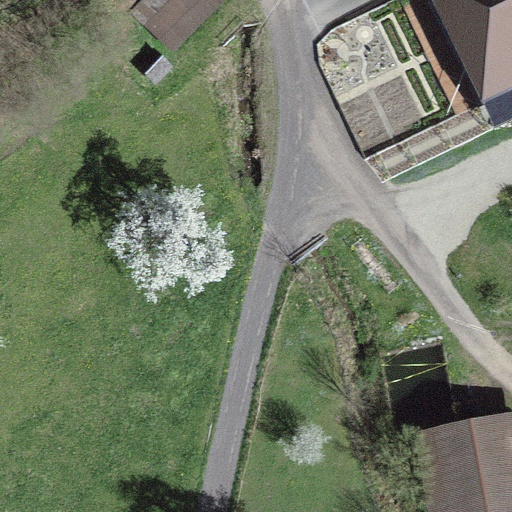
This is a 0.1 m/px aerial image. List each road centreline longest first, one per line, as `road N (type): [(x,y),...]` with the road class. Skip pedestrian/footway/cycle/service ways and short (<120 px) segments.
road 1 (residential): [(213,511),(262,285),(309,171)]
road 2 (residential): [(309,171),(388,222),(458,320),(511,371)]
road 3 (residential): [(309,171),(275,0)]
road 4 (track): [(511,160),(388,222)]
